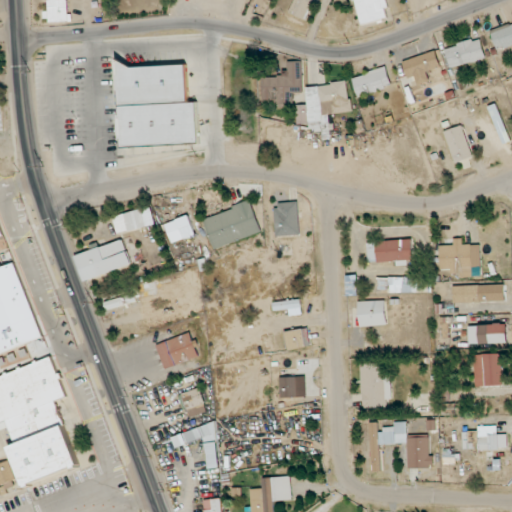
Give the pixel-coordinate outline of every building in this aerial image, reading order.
[(68,0),(48,0),(49,22),(69,21),(68,0)] [(305,20),(313,0),(294,0),(289,13),(305,20)] [(354,0),(362,25),(388,18),(385,8),(388,7),(386,0),(354,0)] [(497,51),(511,45),(511,23),(490,31),(497,51)] [(480,38),(445,49),(451,68),(486,58),(480,38)] [(444,77),(435,50),(402,62),(408,77),(414,75),(418,86),(444,77)] [(117,59),(130,68),(185,64),(187,102),(118,103),(117,59)] [(303,93),(302,61),(285,61),(286,77),(262,77),(263,105),(293,104),(293,93),(303,93)] [(393,86),(386,67),(352,78),(358,97),(393,86)] [(307,86),(311,131),(322,130),(323,140),(333,139),(331,122),(324,123),(323,115),(351,112),(348,82),(307,86)] [(120,145),(118,103),(187,102),(197,102),(201,142),(120,145)] [(488,107),(504,144),(511,141),(496,104),(488,107)] [(297,124),(309,124),(308,105),(296,105),(297,124)] [(455,164),(474,156),(461,125),(443,132),(455,164)] [(204,217),(213,248),(262,234),(252,202),(204,217)] [(277,236),(300,235),(299,202),(276,203),(277,236)] [(118,235),(155,224),(150,206),(113,217),(118,235)] [(172,243),(184,239),(177,220),(165,224),(172,243)] [(440,269),(451,269),(451,277),(472,276),(471,244),(463,245),(462,238),(453,239),(454,245),(440,245),(440,269)] [(132,265),(123,240),(75,256),(84,281),(132,265)] [(369,262),(413,260),(412,240),(368,242),(369,262)] [(16,263),(0,268),(0,354),(44,338),(16,263)] [(378,290),(388,290),(388,293),(420,293),(420,277),(378,277),(378,290)] [(453,286),(453,303),(506,301),(505,284),(453,286)] [(137,301),(135,295),(125,298),(124,296),(105,303),(108,311),(137,301)] [(290,316),(303,314),(301,299),(273,303),(274,311),(289,309),(290,316)] [(386,301),(359,301),(360,326),(387,326),(386,301)] [(442,338),(450,338),(450,322),(441,322),(442,338)] [(469,325),(469,344),(508,343),(507,324),(469,325)] [(311,346),(307,328),(284,333),(288,351),(311,346)] [(168,373),(159,343),(190,333),(203,363),(168,373)] [(501,353),(474,354),(475,386),(503,385),(501,353)] [(0,431),(9,428),(15,445),(10,447),(24,486),(79,466),(56,401),(66,397),(53,358),(0,376),(0,431)] [(384,363),(361,363),(362,408),(391,407),(391,379),(385,380),(384,363)] [(297,377),(280,377),(280,398),(297,397),(297,377)] [(450,387),(440,387),(440,402),(450,401),(450,387)] [(183,392),(189,417),(207,413),(202,388),(183,392)] [(455,415),(456,404),(442,403),(442,414),(455,415)] [(380,444),(408,444),(409,468),(435,467),(434,456),(430,456),(430,437),(407,438),(407,422),(394,422),(394,427),(380,427),(380,422),(371,423),(372,472),(381,472),(380,444)] [(477,450),(508,449),(507,434),(497,434),(497,426),(478,426),(478,431),(462,431),(463,450),(477,449),(477,450)] [(221,468),(216,427),(174,432),(176,444),(205,440),(209,469),(221,468)] [(457,452),(444,451),(443,464),(456,465),(457,452)] [(17,488),(9,461),(0,463),(0,487),(0,488),(2,492),(17,488)] [(251,489),(251,511),(274,511),(274,501),(292,500),(290,476),(262,478),(263,488),(251,489)] [(204,511),(221,511),(221,499),(204,500),(204,511)]
